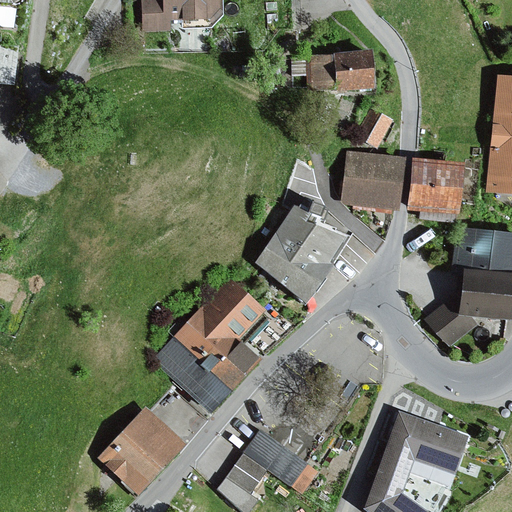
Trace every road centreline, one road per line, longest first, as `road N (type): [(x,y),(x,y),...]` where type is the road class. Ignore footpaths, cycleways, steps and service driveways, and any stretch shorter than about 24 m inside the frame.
road 1 (residential): [(375,292),(334,306),(252,382),(143,505)]
road 2 (residential): [(375,292),(400,214),(410,93),(390,41),(355,0)]
road 3 (tertiary): [(511,364),(482,382),(448,378),(416,355),(375,292)]
road 4 (residential): [(115,0),(16,152)]
road 5 (track): [(391,257),(332,204),(311,143)]
